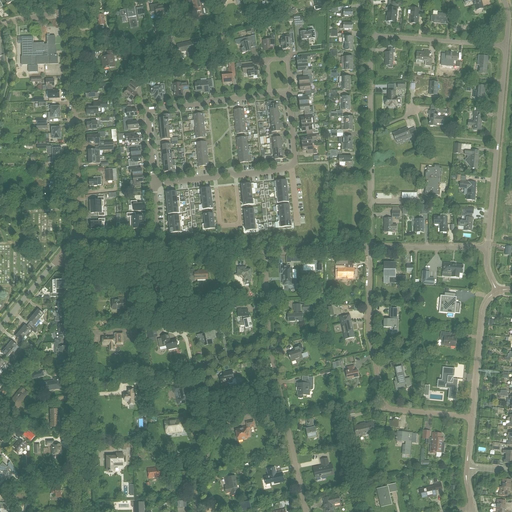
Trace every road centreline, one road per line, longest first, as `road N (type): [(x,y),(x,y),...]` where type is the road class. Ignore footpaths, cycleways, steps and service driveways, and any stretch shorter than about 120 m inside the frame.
road 1 (residential): [(472,415),(383,408),(367,320),(368,249)]
road 2 (unclassified): [(75,233),(72,43),(64,11)]
road 3 (residential): [(197,511),(211,429),(203,368),(270,349)]
road 4 (residential): [(487,247),(506,45)]
road 5 (residential): [(154,182),(151,109),(269,94)]
road 6 (residential): [(305,511),(270,349)]
road 7 (residential): [(83,395),(79,273),(57,258)]
road 8 (residential): [(506,45),(372,35)]
road 9 (residential): [(472,415),(482,310),(497,291)]
road 10 (residential): [(368,249),(370,129)]
